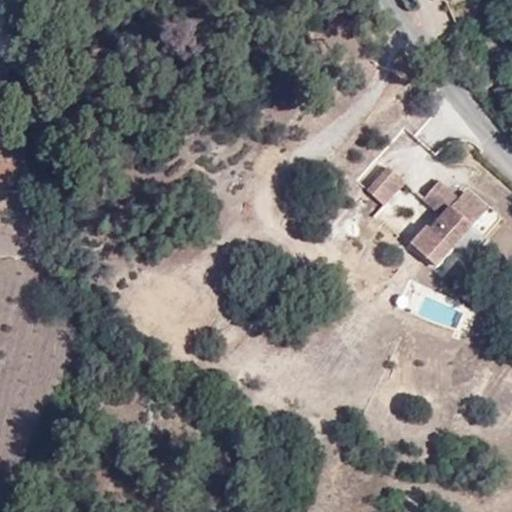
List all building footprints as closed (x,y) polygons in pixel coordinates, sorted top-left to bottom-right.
[(1,0),(2,10),(22,8),(21,0),(1,0)] [(454,29),(441,0),(434,0),(417,7),(431,39),(454,29)] [(400,190),(381,173),(358,199),(378,216),(400,190)] [(440,223),(430,238),(452,255),(484,214),(461,196),(454,205),(433,189),(419,207),(440,223)] [(430,238),(420,249),(443,267),(452,255),(430,238)]
